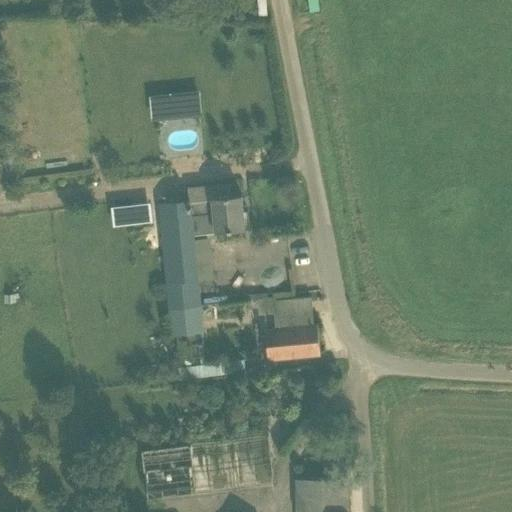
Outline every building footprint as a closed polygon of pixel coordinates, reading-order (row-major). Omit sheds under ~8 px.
[(200,91),(152,95),(154,120),(202,115),(200,91)] [(0,180),(17,179),(11,134),(0,136),(2,147),(0,147),(0,180)] [(242,194),(191,199),(159,202),(168,280),(166,280),(169,308),(200,304),(198,277),(199,277),(194,233),(246,228),(242,194)] [(115,209),(116,223),(149,220),(147,206),(115,209)] [(4,303),(16,302),(16,294),(4,294),(4,303)] [(309,296),(290,299),(276,300),(277,311),(273,311),(275,326),(265,326),(268,358),(321,353),(318,323),(312,323),(311,309),(309,296)] [(200,304),(169,308),(172,333),(203,330),(200,304)] [(245,370),(244,358),(178,366),(180,379),(245,370)] [(148,493),(192,491),(190,447),(146,449),(148,493)] [(348,511),(347,476),(296,478),(296,511),(348,511)]
